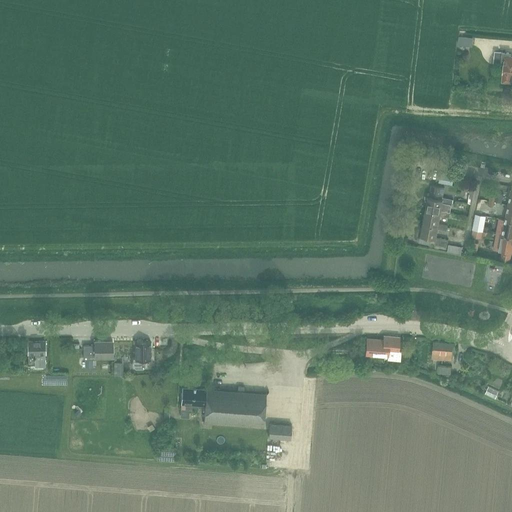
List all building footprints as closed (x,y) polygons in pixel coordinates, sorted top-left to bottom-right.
[(511,55),(511,52),(496,51),(495,62),(504,63),(503,80),(511,80),(511,55)] [(439,181),(439,182),(444,183),(446,184),(447,175),(448,174),(442,173),(441,173),(439,181)] [(429,196),(426,209),(441,212),(442,210),(450,212),(453,199),(443,197),(445,187),(432,184),(430,196),(429,196)] [(489,201),(488,205),(494,206),(495,202),(503,203),(504,194),(496,192),(495,196),(490,195),(489,200),(489,201)] [(426,209),(424,222),(439,225),(439,224),(439,223),(441,216),(449,217),(450,212),(442,210),(441,212),(426,209)] [(511,219),(506,219),(503,235),(511,236),(511,219)] [(448,225),(447,224),(439,223),(439,224),(439,225),(424,222),(420,241),(430,243),(431,238),(436,238),(435,244),(447,246),(449,239),(437,236),(438,228),(447,230),(448,225)] [(473,227),(473,229),(481,231),(483,231),(490,233),(491,227),(484,226),(474,224),(473,227)] [(471,235),(471,237),(478,239),(482,239),(482,236),(483,231),(481,231),(473,229),(471,235)] [(511,253),(511,252),(511,236),(503,235),(498,234),(495,250),(503,252),(501,259),(510,261),(511,253)] [(455,245),(453,252),(461,254),(462,247),(462,246),(455,245)] [(366,353),(388,354),(388,357),(400,358),(401,350),(399,350),(399,337),(385,336),(385,340),(367,338),(366,353)] [(95,345),(84,345),(84,358),(85,358),(85,367),(87,367),(93,367),(93,358),(93,357),(93,355),(95,355),(113,355),(113,340),(95,340),(95,345)] [(135,341),(135,358),(134,358),(134,367),(154,367),(154,351),(151,351),(151,341),(144,341),(142,340),(138,340),(137,341),(135,341)] [(26,353),(29,353),(29,365),(46,364),(45,341),(29,341),(29,347),(26,347),(26,353)] [(432,356),(453,358),(454,342),(434,341),(432,356)] [(363,358),(364,348),(351,348),(350,358),(363,358)] [(123,362),(114,362),(114,375),(123,375),(123,362)] [(451,374),(452,366),(439,366),(438,373),(451,374)] [(183,387),(181,408),(180,417),(189,417),(190,409),(192,409),(192,407),(197,408),(198,404),(206,405),(205,424),(264,429),(267,394),(245,392),(245,386),(238,386),(238,391),(183,387)] [(270,423),(269,437),(291,438),(292,425),(270,423)]
